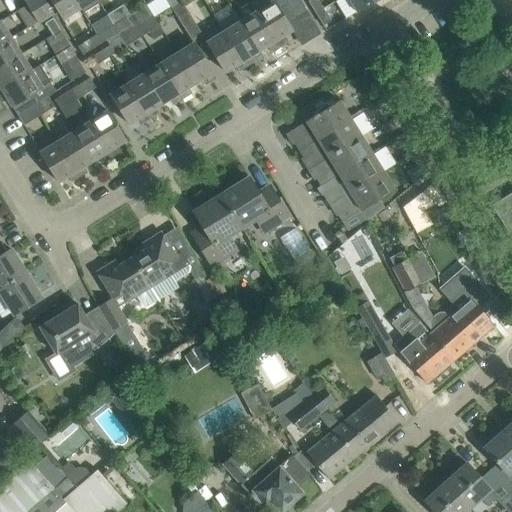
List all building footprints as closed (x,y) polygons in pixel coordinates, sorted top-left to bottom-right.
[(39,23),(49,16),(38,0),(25,0),(25,1),(39,23)] [(83,13),(75,0),(38,0),(49,16),(58,11),(64,20),(80,10),(82,13),(83,13)] [(98,0),(75,0),(83,13),(100,3),(98,0)] [(166,0),(172,9),(182,2),(181,0),(166,0)] [(251,0),(257,10),(280,46),(287,42),(283,36),(291,31),(291,32),(293,31),(288,24),(299,17),(288,0),(251,0)] [(308,12),(300,0),(288,0),(299,17),(308,12)] [(315,13),(323,8),(318,0),(309,0),(308,1),(315,13)] [(348,0),(356,12),(375,0),(348,0)] [(177,17),(188,11),(182,2),(172,9),(177,17)] [(230,4),(213,15),(218,24),(223,31),(224,30),(247,67),(254,62),(250,56),(260,50),(241,20),(235,10),(234,11),(230,4)] [(137,24),(152,15),(146,5),(130,14),(137,24)] [(315,13),(323,25),(331,21),(323,8),(315,13)] [(271,52),(280,46),(257,10),(241,20),(260,50),(267,46),(271,52)] [(191,40),(202,33),(188,11),(177,17),(191,40)] [(120,35),(137,24),(130,14),(114,24),(120,35)] [(137,24),(143,35),(158,25),(152,15),(137,24)] [(52,35),(60,30),(52,18),(44,23),(52,35)] [(0,44),(12,37),(1,20),(0,20),(0,44)] [(97,33),(96,33),(102,43),(106,40),(107,43),(120,35),(114,24),(97,34),(97,33)] [(127,45),(143,35),(137,24),(120,35),(127,45)] [(223,31),(216,35),(212,28),(202,34),(206,41),(226,72),(227,72),(227,71),(234,66),(238,72),(247,67),(224,30),(223,31)] [(55,56),(70,47),(60,30),(52,35),(45,39),(55,56)] [(82,55),(102,43),(96,33),(77,46),(82,55)] [(120,35),(107,43),(109,45),(114,53),(127,45),(120,35)] [(0,67),(22,54),(12,37),(0,44),(0,67)] [(216,79),(204,60),(193,42),(177,52),(196,83),(204,78),(207,84),(216,79)] [(85,72),(75,55),(70,47),(55,56),(60,64),(70,58),(75,67),(73,69),(78,77),(85,72)] [(97,64),(110,56),(105,48),(92,56),(97,64)] [(187,89),(196,83),(177,52),(160,63),(183,99),(190,94),(187,89)] [(0,90),(40,65),(32,69),(22,54),(0,67),(0,90)] [(174,104),(183,99),(160,63),(144,73),(163,103),(171,98),(174,104)] [(18,116),(41,101),(47,97),(56,91),(40,65),(0,90),(0,99),(0,101),(6,97),(11,105),(10,105),(11,106),(12,106),(18,116)] [(154,109),(163,103),(144,73),(127,84),(150,120),(157,115),(154,109)] [(352,82),(359,92),(372,84),(366,73),(352,82)] [(70,90),(75,97),(76,99),(95,88),(89,78),(82,82),(70,90)] [(142,125),(150,120),(127,84),(111,94),(130,125),(131,124),(130,124),(138,119),(142,125)] [(62,105),(75,97),(70,90),(58,98),(62,105)] [(47,97),(41,101),(47,111),(53,107),(47,97)] [(299,151),(358,115),(357,113),(349,117),(340,102),(340,101),(340,100),(318,113),(313,115),(314,116),(306,121),(306,122),(307,122),(313,131),(294,143),(299,151)] [(41,101),(18,116),(24,125),(47,111),(41,101)] [(125,142),(126,141),(106,110),(89,120),(112,157),(120,152),(116,146),(124,141),(125,142)] [(361,135),(372,129),(362,113),(358,115),(299,151),(303,158),(322,146),(329,157),(362,137),(361,135)] [(104,162),(112,157),(89,120),(73,130),(93,161),(101,156),(104,162)] [(84,167),(93,161),(73,130),(56,141),(79,177),(87,172),(84,167)] [(317,189),(373,154),(362,137),(329,157),(335,167),(316,179),(320,186),(317,188),(317,189)] [(71,182),(79,177),(56,141),(40,151),(59,183),(61,182),(60,181),(68,176),(71,182)] [(351,192),(384,172),(373,154),(317,189),(321,196),(344,181),(351,192)] [(384,172),(351,192),(357,203),(338,215),(348,231),(367,219),(369,221),(376,214),(374,210),(370,205),(395,189),(384,172)] [(263,233),(289,217),(274,193),(263,200),(249,177),(220,195),(240,226),(254,217),(263,233)] [(226,234),(240,226),(220,195),(194,211),(208,235),(197,242),(211,265),(236,250),(226,234)] [(293,229),(280,237),(297,264),(310,255),(293,229)] [(180,250),(175,254),(161,232),(151,238),(154,243),(132,257),(158,300),(158,301),(160,301),(159,300),(179,288),(175,281),(189,272),(190,267),(180,250)] [(347,239),(343,233),(338,236),(342,243),(347,239)] [(0,289),(26,273),(11,249),(0,256),(0,289)] [(158,300),(132,257),(110,270),(107,265),(96,272),(112,297),(98,306),(114,332),(127,324),(118,308),(137,296),(144,307),(146,307),(158,300)] [(420,283),(407,259),(392,266),(406,291),(420,283)] [(26,273),(0,289),(0,292),(14,314),(41,297),(26,273)] [(210,290),(214,298),(225,291),(214,275),(206,281),(210,290)] [(430,334),(454,359),(494,325),(471,298),(450,316),(446,313),(440,313),(435,315),(432,320),(432,325),(434,330),(430,334)] [(114,332),(98,306),(97,307),(99,310),(86,318),(77,303),(40,326),(56,354),(59,352),(68,366),(95,349),(95,350),(115,333),(114,332)] [(385,358),(397,351),(369,303),(356,310),(385,358)] [(16,317),(0,331),(0,349),(25,328),(16,317)] [(127,324),(114,332),(115,333),(135,366),(149,358),(127,324)] [(426,383),(454,359),(430,334),(422,324),(399,343),(408,353),(404,356),(426,383)] [(382,353),(367,362),(377,380),(381,377),(384,383),(395,376),(382,353)] [(122,370),(103,385),(113,397),(110,400),(125,419),(143,406),(139,401),(126,374),(122,370)] [(317,393),(307,380),(301,384),(311,397),(317,393)] [(271,410),(258,384),(240,393),(253,419),(271,410)] [(300,429),(321,411),(311,398),(311,397),(301,384),(292,391),(303,405),(289,417),(300,429)] [(341,426),(326,407),(334,400),(323,387),(317,393),(311,397),(311,398),(321,411),(337,429),(358,455),(398,422),(377,396),(341,426)] [(207,433),(240,418),(233,403),(200,418),(207,433)] [(27,411),(26,411),(12,424),(33,448),(48,435),(27,411)] [(337,429),(321,411),(322,413),(319,416),(332,433),(308,453),(329,478),(358,455),(337,429)] [(72,417),(57,429),(64,437),(79,424),(72,417)] [(511,434),(507,428),(485,448),(508,473),(511,469),(511,434)] [(296,485),(308,474),(292,456),(279,467),(270,457),(253,472),(235,452),(222,464),(249,495),(254,491),(265,503),(270,499),(281,511),(303,493),(296,485)] [(0,511),(113,511),(125,501),(98,472),(93,477),(78,490),(67,479),(56,490),(34,464),(30,460),(0,484),(0,511)] [(470,508),(480,498),(488,507),(498,498),(467,463),(446,482),(470,508)] [(465,511),(470,508),(446,482),(426,501),(435,511),(465,511)] [(212,511),(198,491),(183,504),(182,511),(212,511)] [(499,502),(505,509),(508,511),(511,511),(511,494),(510,493),(499,502)]
